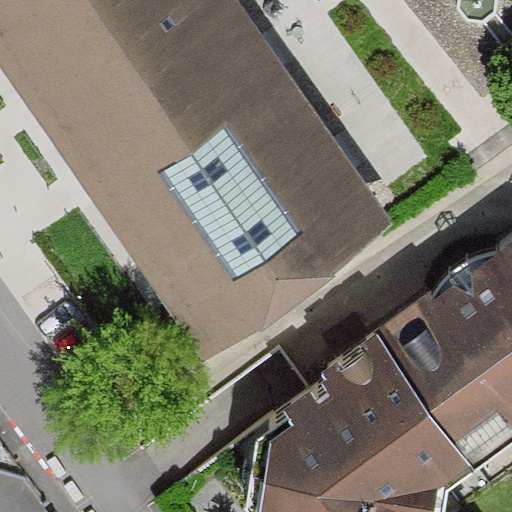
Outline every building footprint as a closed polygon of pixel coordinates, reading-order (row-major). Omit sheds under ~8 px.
[(237,24),(219,0),(0,0),(0,22),(78,130),(219,326),(373,217),(237,24)] [(511,404),(511,232),(497,243),(495,254),(492,259),(448,289),(434,285),(329,360),(333,368),(269,414),(283,435),(278,462),(273,487),(250,504),(255,511),(422,511),(433,459),(511,404)] [(495,254),(497,243),(482,245),(475,247),(461,257),(451,263),(442,272),(434,285),(448,289),(492,259),(495,254)] [(422,511),(446,511),(440,502),(449,471),(511,426),(511,404),(433,459),(422,511)] [(244,455),(278,462),(283,435),(269,414),(256,429),(248,442),(244,455)] [(273,487),(278,462),(244,455),(241,467),(243,483),(246,493),(250,504),(273,487)]
